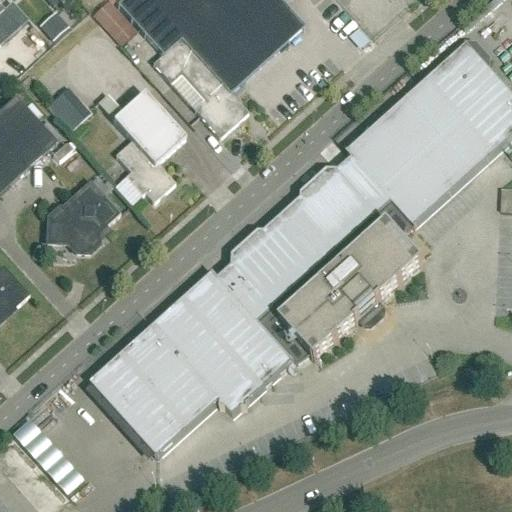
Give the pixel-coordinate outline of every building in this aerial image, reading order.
[(66,0),(41,0),(53,15),(69,3),(66,0)] [(230,99),(305,32),(276,0),(128,0),(117,11),(162,61),(153,70),(171,90),(180,81),(204,107),(194,116),(220,144),(248,119),(230,99)] [(0,50),(28,26),(12,7),(3,15),(0,12),(0,50)] [(108,7),(93,20),(120,50),(135,37),(108,7)] [(57,19),(41,33),(51,45),(67,31),(57,19)] [(339,176),(400,242),(412,231),(414,234),(415,233),(415,232),(511,144),(511,100),(488,74),(489,65),(476,51),(468,50),(467,50),(348,158),(347,157),(346,158),(352,164),(339,176)] [(45,108),(69,133),(87,115),(64,91),(45,108)] [(106,100),(96,109),(113,126),(131,147),(115,161),(130,178),(125,183),(141,201),(144,199),(153,209),(175,189),(157,169),(185,144),(144,98),(122,118),(106,100)] [(0,199),(56,149),(54,146),(41,132),(36,126),(24,113),(15,103),(0,116),(0,199)] [(30,108),(24,113),(36,126),(42,121),(30,108)] [(41,132),(54,146),(60,141),(47,126),(41,132)] [(400,242),(339,176),(327,176),(301,199),(301,205),(264,238),(259,237),(232,261),(232,272),(304,354),(315,366),(361,324),(366,330),(370,331),(382,320),(382,316),(377,310),(423,268),(400,242)] [(132,210),(141,201),(131,190),(125,183),(115,192),(132,210)] [(89,259),(98,250),(99,239),(120,220),(89,186),(48,223),(47,248),(68,249),(76,258),(89,259)] [(511,195),(498,196),(498,213),(511,213),(511,195)] [(0,273),(0,319),(2,318),(5,321),(4,321),(5,322),(29,300),(3,271),(0,273)] [(292,365),(304,354),(232,272),(218,284),(213,278),(212,279),(213,280),(90,389),(158,464),(220,408),(220,414),(226,414),(233,422),(241,415),(248,415),(248,409),(293,369),(294,368),(292,365)] [(63,500),(80,483),(24,426),(7,442),(63,500)]
